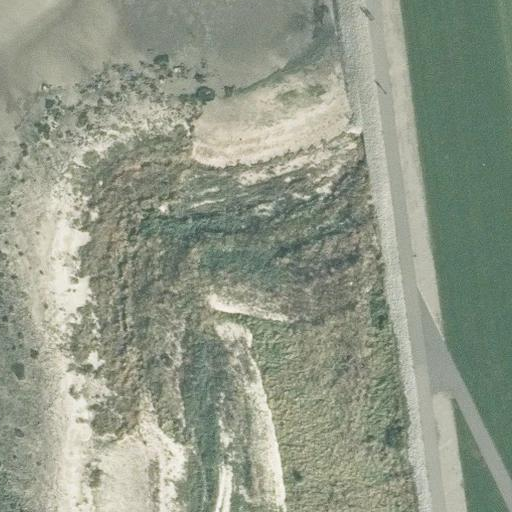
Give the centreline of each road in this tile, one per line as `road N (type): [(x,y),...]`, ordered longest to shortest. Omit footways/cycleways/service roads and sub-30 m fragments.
road 1 (track): [(376,0),(423,296),(442,511)]
road 2 (track): [(423,296),(511,504)]
